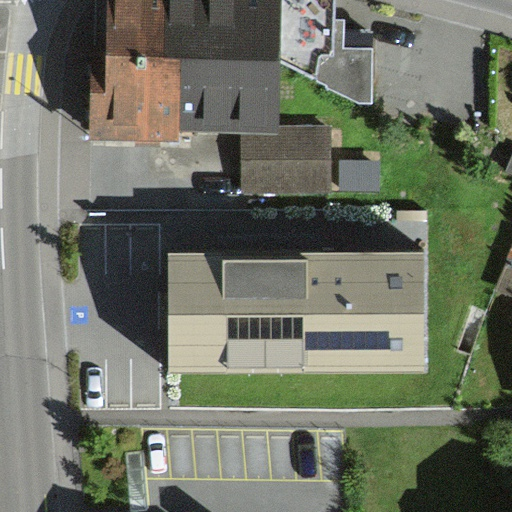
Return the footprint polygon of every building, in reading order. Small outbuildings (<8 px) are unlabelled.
[(246,132),(278,133),(280,60),(281,0),(106,0),(105,56),(92,55),(90,137),(178,139),(178,131),(246,132)] [(335,0),(281,0),(280,60),(357,104),(372,103),(374,52),(344,49),(345,20),(334,20),(335,0)] [(245,193),(332,194),(332,127),(279,125),(278,133),(246,132),(245,193)] [(342,191),(380,191),(380,160),(341,160),(342,191)] [(421,255),(176,256),(176,366),(421,365),(421,255)]
